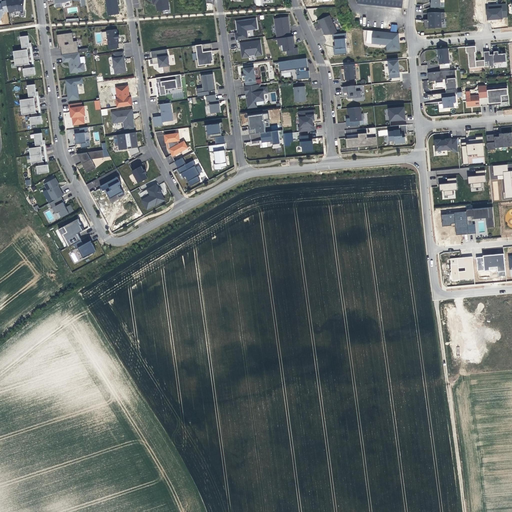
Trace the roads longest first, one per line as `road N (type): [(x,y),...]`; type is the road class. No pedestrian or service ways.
road 1 (residential): [(38,0),(61,157),(101,233),(114,242)]
road 2 (residential): [(128,0),(145,127),(183,207)]
road 3 (residential): [(219,0),(244,174)]
road 4 (residential): [(292,0),(323,67),(333,164)]
road 5 (track): [(465,511),(442,342)]
